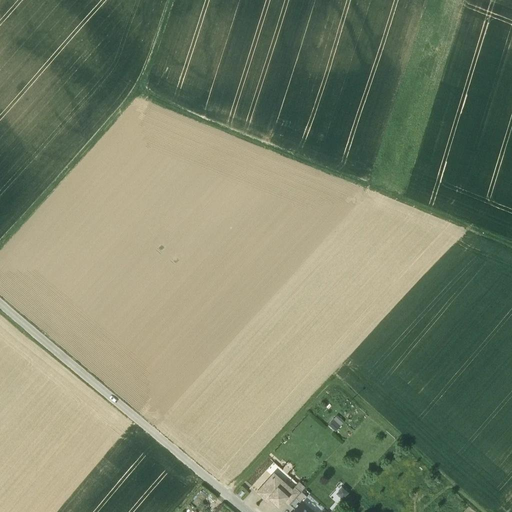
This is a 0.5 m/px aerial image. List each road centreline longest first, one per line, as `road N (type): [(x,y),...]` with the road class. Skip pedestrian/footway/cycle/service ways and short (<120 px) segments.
road 1 (track): [(511,247),(136,92)]
road 2 (track): [(228,494),(335,385),(485,511)]
road 3 (unclassified): [(203,477),(0,303)]
road 4 (track): [(0,245),(136,92)]
